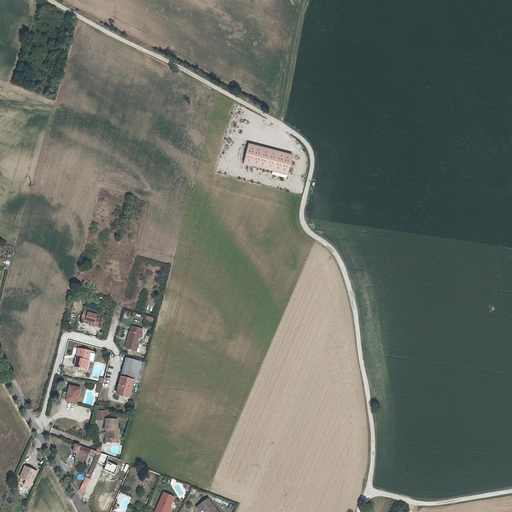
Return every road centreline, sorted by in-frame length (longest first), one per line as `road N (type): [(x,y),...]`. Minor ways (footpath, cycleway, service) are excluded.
road 1 (unclassified): [(51,0),(309,144),(301,217),(343,269),(373,426),(360,511)]
road 2 (tertiary): [(80,511),(0,367)]
